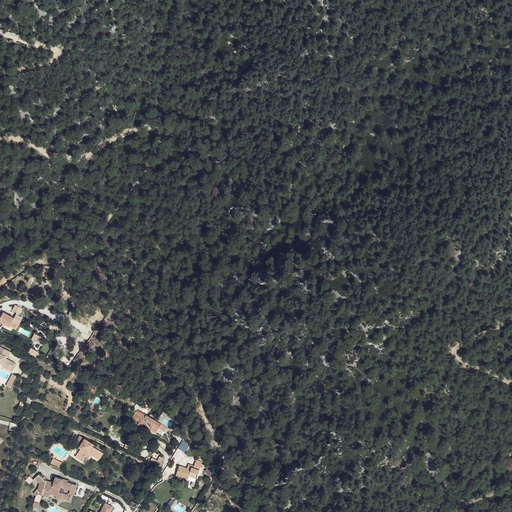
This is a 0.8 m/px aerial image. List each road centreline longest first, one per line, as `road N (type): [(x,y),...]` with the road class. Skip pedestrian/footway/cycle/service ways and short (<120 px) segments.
road 1 (track): [(0,279),(33,262),(78,254),(106,230),(146,240),(162,255),(154,344),(191,383),(234,474),(285,511)]
road 2 (track): [(106,230),(147,163),(157,129),(137,129),(76,157),(0,136)]
road 3 (track): [(0,73),(48,65),(58,55),(45,43),(0,32)]
road 4 (track): [(511,317),(458,351),(511,382)]
